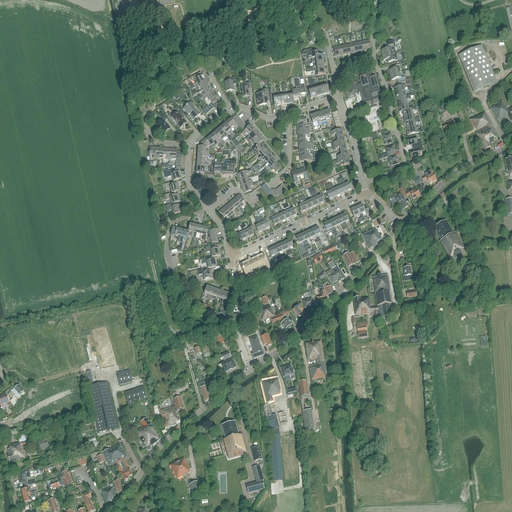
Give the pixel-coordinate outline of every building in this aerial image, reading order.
[(390,45),(385,46),(385,49),(381,50),(382,55),(395,52),(392,41),(389,42),(390,45)] [(474,92),(497,83),(481,46),(458,55),(474,92)] [(312,63),(313,63),(316,63),(323,62),(323,55),(316,56),(315,52),(308,53),(308,55),(308,59),(311,58),(311,59),(312,63)] [(397,60),(395,52),(382,55),(383,61),(386,60),(387,63),(397,60)] [(324,68),(323,62),(316,63),(313,63),(314,67),(306,69),(306,71),(324,68)] [(390,75),(400,73),(399,70),(401,70),(400,67),(402,67),(401,64),(397,65),(397,68),(389,70),(390,75)] [(354,76),(347,78),(349,86),(352,85),(352,86),(348,88),(349,90),(345,92),(347,100),(356,98),(355,94),(360,93),(364,108),(370,106),(371,108),(376,107),(376,104),(382,102),(380,96),(381,96),(376,76),(371,78),(369,70),(364,72),(365,75),(359,77),(361,84),(354,86),(353,84),(357,84),(354,76)] [(195,84),(197,86),(206,81),(203,75),(202,76),(200,72),(192,77),(193,81),(196,79),(198,82),(195,84)] [(401,78),(400,73),(390,75),(391,80),(398,79),(398,82),(405,80),(405,77),(401,78)] [(234,91),(233,84),(237,83),(236,77),(232,77),(232,80),(225,81),(226,92),(234,91)] [(329,93),(325,80),(323,80),(325,86),(321,88),(323,95),(329,93)] [(209,87),(206,81),(197,86),(198,89),(201,87),(203,90),(209,87)] [(248,90),(252,90),(251,83),(246,84),(246,87),(241,88),(243,97),(249,96),(248,90)] [(299,85),(297,85),(299,97),(306,96),(305,89),(300,89),(299,85)] [(308,89),(310,99),(317,97),(313,85),(311,86),(312,88),(308,89)] [(323,95),(321,88),(316,89),(315,85),(313,85),(317,97),(323,95)] [(395,91),(395,94),(405,92),(404,88),(406,87),(405,85),(393,88),(394,91),(395,91)] [(213,92),(209,87),(203,90),(204,94),(202,95),(203,98),(213,92)] [(287,89),(285,90),(287,104),(294,103),(293,98),(292,96),(292,94),(288,94),(287,92),(287,89)] [(266,98),(269,97),(268,90),(262,91),(263,94),(256,95),(257,99),(258,99),(259,106),(267,105),(266,98)] [(203,98),(204,100),(208,106),(210,103),(214,108),(215,108),(219,105),(217,102),(218,102),(216,98),(213,92),(203,98)] [(405,96),(405,92),(395,94),(396,97),(395,97),(396,100),(408,97),(412,96),(412,94),(405,96)] [(274,106),(281,105),(279,95),(275,96),(274,94),(272,94),(274,106)] [(409,99),(408,97),(396,100),(397,103),(398,103),(398,106),(407,104),(406,100),(409,99)] [(511,122),(511,107),(508,111),(501,101),(497,104),(498,106),(495,108),(494,106),(491,108),(497,120),(501,118),(501,119),(507,115),(511,122)] [(386,113),(383,102),(382,102),(376,104),(376,107),(379,115),(386,113)] [(197,116),(200,114),(191,103),(187,107),(187,106),(186,107),(183,109),(193,121),(198,117),(197,116)] [(411,109),(414,108),(413,106),(408,108),(407,104),(398,106),(399,109),(398,109),(399,112),(402,112),(408,110),(411,109)] [(185,116),(183,114),(178,107),(175,109),(177,112),(171,117),(180,128),(186,123),(183,119),(183,118),(185,116)] [(404,117),(413,115),(412,111),(417,110),(416,108),(414,108),(411,109),(408,110),(402,112),(402,115),(403,115),(404,117)] [(322,112),(325,119),(329,118),(330,122),(332,121),(329,110),(322,112)] [(163,134),(170,128),(164,122),(167,119),(162,112),(158,115),(162,120),(156,125),(163,134)] [(322,112),(316,114),(320,125),(322,125),(321,123),(326,122),(325,119),(322,112)] [(493,140),(497,138),(494,132),(495,132),(485,113),(469,121),(473,129),(476,128),(477,131),(486,126),(487,127),(475,133),(484,151),(491,147),(489,144),(494,142),(493,140)] [(320,125),(316,114),(310,116),(312,123),(313,127),(320,125)] [(404,120),(404,123),(417,120),(417,121),(419,120),(418,118),(414,119),(413,115),(404,117),(404,120)] [(238,125),(237,124),(235,122),(234,120),(232,118),(231,119),(230,119),(225,123),(231,129),(233,127),(235,129),(238,127),(236,126),(238,125)] [(419,120),(417,121),(417,120),(404,123),(405,127),(406,126),(407,129),(416,127),(415,123),(417,122),(417,123),(420,122),(419,120)] [(444,131),(455,125),(452,120),(446,123),(447,124),(442,126),(444,131)] [(225,123),(220,128),(228,136),(230,134),(228,132),(231,129),(225,123)] [(249,136),(255,131),(256,130),(253,127),(252,128),(251,126),(242,133),(244,135),(246,133),(249,136)] [(417,131),(416,127),(407,129),(407,132),(407,136),(417,133),(420,132),(419,130),(417,131)] [(228,136),(220,128),(215,132),(221,138),(223,135),(225,138),(228,136)] [(336,138),(343,137),(341,129),(331,132),(331,136),(336,135),(336,138)] [(251,143),(259,136),(255,131),(249,136),(251,139),(249,141),(251,143)] [(221,138),(215,132),(211,136),(218,144),(220,143),(218,140),(221,138)] [(309,136),(309,132),(297,134),(298,141),(305,140),(305,136),(309,136)] [(385,145),(393,142),(390,133),(382,136),(385,145)] [(218,144),(211,136),(206,140),(204,139),(201,142),(206,145),(208,143),(211,146),(213,144),(215,146),(218,144)] [(251,143),(252,145),(255,148),(261,144),(263,141),(259,136),(251,143)] [(337,142),(333,143),(330,143),(331,147),(334,146),(345,143),(343,137),(336,138),(337,142)] [(415,144),(415,147),(422,146),(421,140),(417,141),(416,137),(406,140),(408,146),(415,144)] [(206,145),(201,142),(200,148),(195,147),(195,154),(198,154),(209,155),(209,152),(206,152),(206,145)] [(347,150),(345,143),(334,146),(334,147),(331,147),(332,150),(335,149),(335,150),(339,149),(340,152),(347,150)] [(261,144),(255,148),(252,151),(253,151),(252,152),(252,153),(254,155),(255,155),(258,153),(259,154),(265,149),(261,144)] [(385,148),(388,157),(396,155),(393,146),(385,148)] [(423,151),(422,146),(415,147),(416,151),(409,152),(411,159),(421,156),(420,152),(423,151)] [(310,150),(310,147),(299,148),(300,155),(307,154),(306,151),(310,150)] [(182,150),(170,149),(169,160),(176,161),(176,158),(176,157),(176,156),(182,156),(182,151),(182,150)] [(259,158),(261,161),(269,154),(265,149),(259,154),(261,156),(259,158)] [(337,156),(338,160),(349,157),(347,150),(340,152),(341,155),(337,156)] [(273,159),(269,154),(261,161),(262,163),(265,161),(267,164),(273,159)] [(399,164),(396,155),(388,157),(391,167),(399,164)] [(350,164),(349,157),(338,160),(338,163),(343,162),(343,166),(350,164)] [(277,164),(273,159),(267,164),(269,166),(267,168),(269,171),(277,164)] [(230,164),(228,163),(227,174),(234,175),(234,167),(236,167),(236,162),(231,161),(230,164)] [(282,169),(277,164),(269,171),(271,173),(273,171),(276,174),(282,169)] [(305,168),(298,171),(300,177),(303,176),(304,180),(308,179),(305,168)] [(425,170),(427,173),(425,174),(426,176),(422,178),(424,181),(426,179),(429,184),(436,180),(433,174),(431,171),(430,171),(428,168),(425,170)] [(177,169),(169,172),(169,170),(165,171),(166,173),(167,178),(172,176),(173,182),(175,181),(182,179),(179,172),(178,172),(177,169)] [(237,175),(239,181),(247,179),(246,175),(249,174),(248,171),(237,175)] [(300,177),(298,171),(291,173),(294,183),(298,182),(296,178),(300,177)] [(345,185),(342,178),(340,179),(346,192),(351,190),(348,183),(345,185)] [(248,182),(247,179),(239,181),(242,187),(252,184),(251,181),(248,182)] [(346,192),(340,179),(337,180),(340,187),(337,188),(340,195),(346,192)] [(169,188),(171,193),(176,192),(180,191),(177,183),(176,184),(175,181),(173,182),(163,185),(165,190),(169,188)] [(255,186),(254,183),(252,184),(242,187),(244,194),(251,191),(250,187),(255,186)] [(334,190),(331,183),(328,184),(335,198),(340,195),(337,188),(334,190)] [(326,194),(324,195),(325,198),(327,197),(329,200),(335,198),(328,184),(325,186),(329,192),(326,194)] [(420,196),(416,190),(416,188),(406,194),(403,187),(399,189),(405,198),(408,197),(407,196),(410,195),(413,200),(420,196)] [(314,189),(311,190),(318,205),(324,202),(321,196),(318,197),(315,190),(314,191),(314,189)] [(318,205),(311,190),(310,191),(311,192),(309,193),(312,200),(310,201),(313,208),(318,205)] [(409,206),(405,199),(404,199),(401,194),(400,191),(394,195),(395,197),(396,198),(395,198),(398,203),(400,202),(404,209),(409,206)] [(176,192),(171,193),(164,196),(166,200),(170,199),(171,204),(177,202),(177,203),(180,202),(178,194),(177,195),(176,192)] [(239,195),(234,199),(241,208),(242,209),(245,207),(241,203),(244,201),(239,195)] [(304,196),(301,197),(307,210),(313,208),(310,201),(307,203),(304,196)] [(307,210),(301,197),(298,199),(301,205),(299,206),(302,213),(307,210)] [(241,208),(234,199),(229,203),(234,209),(237,207),(239,210),(241,212),(243,210),(241,208)] [(177,202),(171,204),(165,206),(167,211),(171,210),(173,215),(182,212),(179,205),(178,205),(177,203),(177,202)] [(234,209),(229,203),(224,208),(231,216),(232,217),(235,216),(231,212),(234,209)] [(365,212),(362,205),(356,208),(363,222),(365,221),(362,214),(365,212)] [(274,226),(280,223),(277,217),(274,210),(272,206),(269,207),(271,211),(274,218),(271,219),(274,226)] [(231,216),(224,208),(219,212),(224,218),(227,216),(231,221),(233,219),(231,216)] [(262,208),(259,209),(254,212),(257,218),(261,224),(264,231),(270,228),(267,221),(263,223),(261,216),(259,213),(264,211),(262,208)] [(363,222),(356,208),(351,210),(354,217),(356,216),(360,223),(363,222)] [(277,209),(274,210),(277,217),(280,223),(285,220),(282,214),(279,215),(277,209)] [(294,209),(290,210),(288,211),(291,218),(297,215),(294,209)] [(291,218),(288,211),(282,214),(285,220),(291,218)] [(345,215),(340,217),(343,224),(348,221),(345,215)] [(343,224),(340,217),(334,220),(337,226),(340,225),(343,231),(345,230),(344,226),(342,224),(343,224)] [(264,231),(261,224),(257,218),(255,219),(258,225),(255,227),(258,233),(264,231)] [(380,218),(375,220),(372,222),(375,228),(378,226),(379,227),(384,225),(380,218)] [(242,241),(248,238),(245,232),(244,229),(242,225),(240,222),(239,219),(233,222),(235,225),(238,224),(239,226),(237,227),(239,230),(241,230),(242,233),(240,234),(239,232),(235,234),(238,240),(241,239),(242,241)] [(329,222),(334,235),(337,233),(334,228),(337,226),(334,220),(329,222)] [(461,251),(465,249),(456,233),(453,234),(446,221),(434,228),(442,241),(440,242),(450,259),(462,252),(461,251)] [(334,235),(329,222),(323,225),(325,228),(323,229),(324,232),(326,232),(327,233),(330,232),(331,233),(332,236),(334,235)] [(190,224),(188,231),(188,232),(187,236),(193,238),(196,225),(190,224)] [(251,229),(248,230),(245,224),(242,225),(244,229),(245,232),(248,238),(254,235),(251,229)] [(199,239),(200,235),(202,226),(196,225),(193,238),(199,239)] [(204,227),(202,226),(200,235),(204,236),(203,240),(205,241),(207,232),(208,232),(210,226),(204,225),(204,227)] [(321,234),(318,227),(312,230),(319,245),(321,245),(320,241),(317,235),(321,234)] [(175,236),(174,238),(175,239),(178,240),(177,242),(180,242),(183,230),(177,228),(176,230),(173,229),(172,235),(175,236)] [(378,242),(381,240),(375,228),(362,235),(369,250),(375,247),(374,246),(379,243),(378,242)] [(188,231),(183,230),(180,242),(182,243),(183,240),(186,241),(187,236),(188,232),(188,231)] [(319,245),(312,230),(307,233),(310,239),(313,237),(316,243),(317,246),(319,245)] [(307,233),(301,235),(308,250),(309,249),(310,248),(307,240),(310,239),(307,233)] [(308,250),(301,235),(296,238),(299,244),(302,242),(306,251),(308,250)] [(290,240),(285,243),(288,249),(293,247),(290,240)] [(288,249),(285,243),(279,245),(282,252),(288,249)] [(211,252),(212,257),(213,257),(220,256),(219,248),(218,248),(217,245),(205,248),(206,253),(211,252)] [(282,252),(279,245),(274,248),(279,260),(282,259),(280,256),(279,253),(282,252)] [(335,246),(323,251),(325,254),(330,252),(331,253),(337,250),(335,246)] [(279,260),(274,248),(268,251),(271,257),(274,255),(276,258),(277,261),(279,260)] [(354,264),(359,262),(354,252),(350,254),(354,264)] [(316,264),(323,259),(320,254),(312,259),(316,264)] [(349,267),(354,264),(350,258),(349,258),(347,254),(343,256),(349,267)] [(212,257),(201,259),(202,264),(207,263),(208,269),(209,269),(216,267),(215,260),(214,260),(213,257),(212,257)] [(272,270),(265,257),(245,266),(251,279),(272,270)] [(345,278),(337,266),(335,267),(331,260),(326,263),(331,270),(333,274),(338,281),(339,283),(345,278)] [(409,279),(412,278),(410,267),(403,268),(405,277),(409,276),(409,279)] [(208,269),(197,271),(199,276),(203,275),(204,280),(213,279),(211,271),(210,271),(209,269),(208,269)] [(332,284),(338,281),(333,274),(331,270),(326,273),(327,275),(328,275),(329,277),(328,277),(332,284)] [(380,318),(390,316),(389,309),(390,308),(390,304),(391,304),(389,293),(390,293),(389,291),(390,291),(387,275),(382,276),(381,275),(378,276),(377,277),(373,278),(375,294),(377,306),(378,306),(380,318)] [(327,296),(333,293),(331,286),(327,288),(326,285),(323,286),(327,296)] [(207,299),(209,300),(213,288),(207,286),(204,294),(204,295),(207,295),(208,295),(207,299)] [(215,289),(213,288),(209,300),(211,300),(212,296),(217,298),(219,290),(219,289),(216,288),(215,289)] [(318,302),(327,299),(325,291),(324,291),(324,288),(318,290),(320,296),(316,297),(318,302)] [(225,292),(219,290),(217,298),(221,299),(219,303),(221,304),(225,292)] [(232,295),(225,292),(221,304),(223,305),(225,301),(229,302),(232,295)] [(360,299),(360,297),(353,299),(355,316),(369,314),(370,314),(374,313),(374,320),(379,319),(377,307),(371,308),(371,306),(370,306),(369,299),(365,300),(365,298),(360,299)] [(305,309),(314,306),(311,298),(302,301),(305,309)] [(301,311),(303,310),(298,304),(295,306),(296,308),(292,310),(296,317),(302,313),(301,311)] [(275,317),(273,312),(275,311),(273,307),(270,309),(269,305),(258,308),(262,321),(270,318),(275,317)] [(283,317),(282,314),(275,317),(270,318),(272,323),(280,321),(282,323),(281,324),(285,329),(292,324),(288,319),(284,321),(283,317)] [(358,336),(368,335),(366,323),(356,325),(358,336)] [(219,334),(216,336),(217,338),(215,339),(219,346),(224,343),(221,336),(220,337),(219,334)] [(267,347),(272,345),(268,334),(261,337),(264,345),(266,345),(267,347)] [(246,340),(251,352),(253,360),(264,356),(257,336),(246,340)] [(160,349),(161,352),(162,352),(169,350),(168,346),(169,346),(168,342),(161,344),(162,348),(160,349)] [(327,377),(321,342),(305,344),(307,359),(311,359),(311,360),(316,360),(317,365),(310,366),(311,370),(310,370),(312,380),(324,378),(325,382),(328,381),(327,377)] [(236,368),(231,358),(227,361),(226,359),(231,357),(229,352),(221,356),(224,360),(225,361),(224,361),(224,362),(220,364),(221,365),(218,366),(220,370),(222,368),(225,373),(236,368)] [(284,377),(294,374),(294,372),(292,372),(290,366),(281,368),(284,377)] [(119,385),(132,383),(129,371),(117,374),(119,385)] [(291,392),(298,391),(294,377),(287,378),(291,392)] [(272,396),(280,394),(280,390),(278,378),(261,382),(266,403),(273,401),(272,396)] [(299,382),(301,397),(308,396),(306,381),(299,382)] [(199,384),(199,386),(205,402),(209,399),(204,382),(199,384)] [(108,383),(90,387),(88,387),(98,433),(118,428),(108,383)] [(24,390),(20,384),(14,389),(19,395),(23,391),(24,390)] [(128,405),(147,399),(144,388),(125,394),(128,405)] [(0,406),(4,405),(9,403),(6,394),(2,396),(0,397),(0,406)] [(180,397),(174,399),(176,406),(160,411),(165,429),(177,424),(176,422),(180,421),(177,411),(184,409),(180,397)] [(274,481),(283,481),(279,428),(276,415),(272,415),(270,405),(263,406),(270,435),(274,481)] [(302,411),(305,431),(314,430),(311,410),(302,411)] [(280,424),(287,422),(285,412),(278,414),(280,424)] [(146,418),(140,422),(143,427),(139,430),(140,431),(136,434),(147,449),(148,450),(149,451),(150,449),(150,448),(149,447),(151,446),(152,446),(157,443),(156,442),(161,439),(146,418)] [(234,422),(222,426),(226,439),(223,440),(228,459),(242,455),(242,453),(246,452),(241,435),(238,435),(234,422)] [(9,462),(26,458),(23,447),(27,446),(26,445),(29,444),(29,443),(30,442),(30,441),(28,442),(27,440),(31,439),(30,434),(26,435),(25,431),(16,433),(18,444),(9,446),(9,450),(8,450),(9,455),(7,455),(9,462)] [(96,445),(95,438),(88,440),(89,447),(96,445)] [(39,451),(49,449),(46,440),(37,442),(39,451)] [(120,444),(111,448),(116,457),(115,457),(118,462),(115,463),(115,464),(118,470),(127,465),(124,459),(127,457),(122,447),(121,448),(120,444)] [(111,448),(109,450),(103,453),(110,466),(115,464),(115,463),(118,462),(115,457),(116,457),(111,448)] [(258,448),(251,450),(255,463),(262,461),(258,448)] [(85,458),(84,456),(79,457),(82,466),(88,464),(85,457),(85,458)] [(186,473),(190,471),(184,459),(170,465),(176,479),(186,474),(186,473)] [(132,476),(127,465),(118,470),(124,482),(129,479),(128,478),(132,476)] [(62,473),(61,473),(63,480),(69,478),(68,476),(70,476),(69,473),(67,473),(67,472),(66,472),(66,470),(65,469),(62,470),(61,471),(62,473)] [(28,482),(27,481),(27,478),(30,478),(29,471),(25,472),(18,474),(20,484),(26,483),(26,486),(35,485),(35,483),(29,484),(28,482)] [(69,478),(63,480),(66,487),(71,485),(71,484),(72,483),(71,480),(70,481),(69,478)] [(117,493),(122,491),(118,480),(113,482),(117,493)] [(246,486),(248,493),(265,488),(263,480),(257,482),(258,483),(246,486)] [(198,481),(188,485),(192,494),(202,490),(198,481)] [(106,503),(117,499),(113,488),(102,491),(103,494),(106,503)] [(88,511),(90,511),(94,511),(89,499),(91,498),(88,492),(81,495),(88,511)] [(35,495),(35,494),(30,495),(23,497),(24,503),(31,502),(31,498),(36,497),(35,497),(39,496),(39,494),(35,495)] [(48,501),(50,508),(56,506),(55,503),(57,503),(56,500),(54,501),(54,499),(48,501)]
